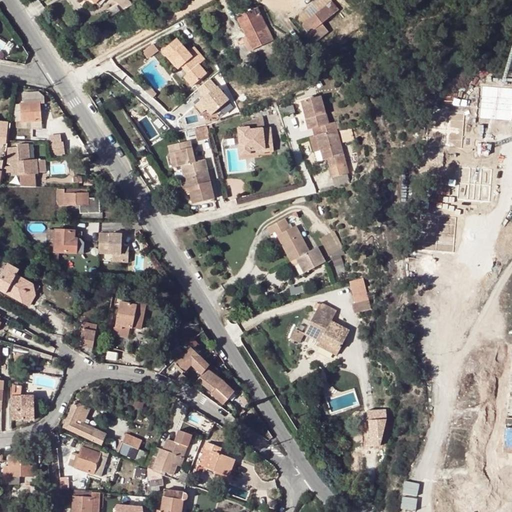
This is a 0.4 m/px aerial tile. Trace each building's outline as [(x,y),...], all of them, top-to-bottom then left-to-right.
[(122,0),(120,3),(126,8),(131,4),(126,0),(122,0)] [(338,11),(331,3),(303,26),(309,34),(315,42),(325,34),(319,26),(338,11)] [(266,28),(256,8),(236,18),(246,37),(253,49),(271,40),(264,29),(266,28)] [(253,49),(246,37),(242,39),(248,52),(253,49)] [(178,49),(182,46),(176,39),(161,51),(177,70),(180,68),(183,65),(189,73),(186,75),(183,78),(192,87),(206,74),(198,65),(204,60),(193,47),(187,52),(184,55),(178,49)] [(158,51),(153,44),(143,51),(149,58),(158,51)] [(187,52),(182,46),(178,49),(184,55),(187,52)] [(183,65),(180,68),(186,75),(189,73),(183,65)] [(203,95),(216,86),(212,79),(198,88),(203,95)] [(209,114),(227,97),(216,86),(198,102),(209,114)] [(21,123),(41,122),(40,105),(46,105),(46,99),(38,93),(23,94),(23,95),(19,95),(20,100),(24,100),(24,103),(20,103),(20,105),(15,105),(11,127),(21,128),(21,123)] [(321,97),(302,102),(304,113),(309,130),(312,129),(328,125),(321,97)] [(277,127),(283,125),(280,117),(275,119),(277,127)] [(0,142),(9,143),(9,120),(0,119),(0,142)] [(241,155),(252,154),(252,151),(265,150),(265,153),(274,152),(272,136),(267,136),(265,128),(264,119),(254,120),(255,130),(249,130),(249,128),(238,129),(241,155)] [(42,130),(41,122),(21,123),(21,128),(42,130)] [(335,123),(328,125),(312,129),(314,136),(316,136),(337,130),(335,123)] [(207,126),(197,128),(195,129),(195,133),(197,140),(210,138),(208,131),(207,126)] [(348,173),(337,130),(316,136),(319,148),(323,160),(331,158),(333,168),(329,169),(331,178),(348,173)] [(48,138),(48,141),(51,158),(63,157),(61,145),(60,145),(59,138),(48,138)] [(168,146),(170,153),(174,152),(178,167),(181,166),(184,180),(188,194),(190,194),(193,205),(214,199),(204,160),(195,162),(189,141),(168,146)] [(30,161),(29,145),(29,144),(17,145),(17,148),(8,148),(7,164),(12,164),(13,175),(19,175),(20,187),(36,187),(35,173),(46,172),(45,161),(37,162),(37,160),(34,160),(30,161)] [(348,173),(331,178),(334,190),(352,185),(348,173)] [(183,195),(188,194),(184,180),(179,181),(183,195)] [(58,206),(65,205),(79,205),(80,210),(80,214),(95,214),(95,219),(103,219),(102,214),(100,214),(100,199),(89,199),(89,190),(64,191),(64,190),(58,190),(58,206)] [(271,235),(275,233),(288,226),(284,219),(267,229),(271,235)] [(275,233),(277,237),(290,229),(288,226),(275,233)] [(296,259),(308,252),(295,227),(290,229),(277,237),(291,262),(296,259)] [(77,255),(78,240),(74,240),(74,232),(56,230),(55,232),(48,232),(47,259),(55,259),(55,254),(77,255)] [(333,260),(346,254),(336,230),(322,236),(333,260)] [(122,234),(100,233),(99,254),(108,254),(120,254),(120,262),(128,263),(129,247),(121,247),(122,234)] [(296,259),(305,274),(326,263),(318,247),(308,252),(296,259)] [(120,262),(120,254),(108,254),(108,261),(120,262)] [(29,292),(34,285),(17,275),(19,271),(8,264),(0,277),(0,289),(20,301),(26,290),(29,292)] [(355,303),(369,299),(363,278),(350,282),(355,303)] [(35,294),(34,285),(29,292),(26,290),(20,301),(29,306),(35,294)] [(372,309),(369,299),(355,303),(352,304),(355,314),(372,309)] [(133,330),(138,306),(121,303),(116,329),(122,330),(123,327),(131,329),(133,330)] [(138,304),(138,306),(133,330),(142,332),(148,306),(138,304)] [(321,341),(340,350),(349,332),(331,322),(336,312),(320,304),(304,335),(320,343),(321,341)] [(83,330),(97,333),(98,327),(84,324),(83,330)] [(122,330),(116,329),(114,337),(129,340),(131,329),(123,327),(122,330)] [(94,348),(97,333),(83,330),(80,346),(94,348)] [(169,340),(174,347),(178,344),(173,337),(169,340)] [(337,356),(340,350),(321,341),(320,343),(318,346),(337,356)] [(28,355),(29,349),(13,344),(12,353),(13,353),(28,355)] [(219,355),(215,349),(207,358),(204,361),(191,348),(179,361),(177,359),(173,363),(184,373),(191,367),(201,376),(207,369),(219,355)] [(27,364),(28,355),(13,353),(12,362),(27,364)] [(35,356),(28,355),(27,364),(34,365),(35,356)] [(161,361),(147,370),(159,375),(167,368),(161,361)] [(201,376),(196,382),(211,394),(210,395),(223,405),(234,392),(207,369),(201,376)] [(181,375),(176,381),(183,384),(187,379),(181,375)] [(21,396),(21,385),(12,384),(12,393),(12,402),(12,420),(35,420),(35,396),(21,396)] [(90,409),(75,403),(64,428),(102,444),(106,434),(84,425),(90,409)] [(511,419),(511,420),(511,418),(491,417),(488,452),(491,452),(490,460),(491,479),(502,480),(509,484),(511,487),(511,488),(511,419)] [(174,443),(187,448),(192,437),(179,432),(174,443)] [(123,444),(138,450),(142,441),(126,435),(123,444)] [(152,458),(147,469),(152,471),(154,468),(166,473),(174,475),(178,466),(176,466),(179,457),(183,459),(187,448),(174,443),(167,440),(163,450),(161,450),(157,460),(152,458)] [(123,444),(119,453),(143,464),(147,454),(138,450),(123,444)] [(207,444),(201,460),(206,462),(205,468),(229,477),(235,462),(212,453),(214,447),(207,444)] [(80,456),(73,454),(68,466),(100,477),(108,455),(101,452),(101,451),(84,445),(80,456)] [(184,460),(183,459),(179,457),(176,466),(178,466),(181,468),(184,460)] [(29,466),(29,458),(9,458),(9,467),(3,467),(3,477),(8,477),(9,485),(19,486),(19,477),(33,477),(33,466),(29,466)] [(154,468),(152,471),(154,473),(164,477),(166,473),(154,468)] [(152,471),(147,469),(149,482),(150,482),(152,494),(159,493),(158,487),(163,486),(162,480),(155,481),(154,473),(152,471)] [(60,479),(61,490),(70,490),(68,478),(60,479)] [(490,489),(453,492),(454,511),(481,511),(493,511),(490,489)] [(181,511),(182,507),(183,501),(184,501),(186,501),(187,499),(187,497),(187,495),(185,494),(164,491),(161,511),(156,511),(181,511)] [(98,511),(100,493),(74,492),(72,511),(98,511)]
